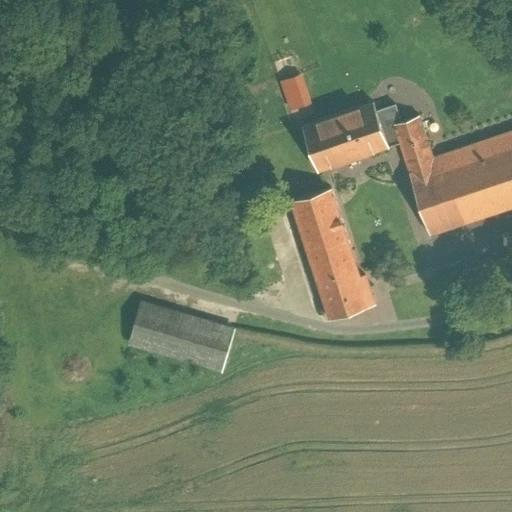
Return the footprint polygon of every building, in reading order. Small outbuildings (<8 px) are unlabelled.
[(297,109),(318,101),(308,73),(286,81),(297,109)] [(358,104),(286,128),(302,175),(373,152),(358,104)] [(417,115),(387,125),(422,233),(511,203),(511,127),(429,154),(417,115)] [(348,278),(320,187),(282,199),(318,315),(365,301),(357,275),(348,278)] [(220,326),(130,305),(119,351),(209,373),(220,326)]
